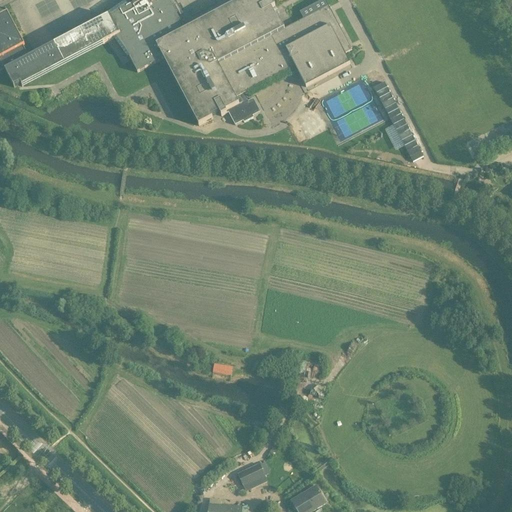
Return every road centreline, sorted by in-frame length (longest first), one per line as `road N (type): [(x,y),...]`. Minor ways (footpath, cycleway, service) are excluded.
road 1 (track): [(105,299),(225,360),(245,362),(282,344),(329,353),(338,367)]
road 2 (tertiary): [(103,511),(2,414)]
